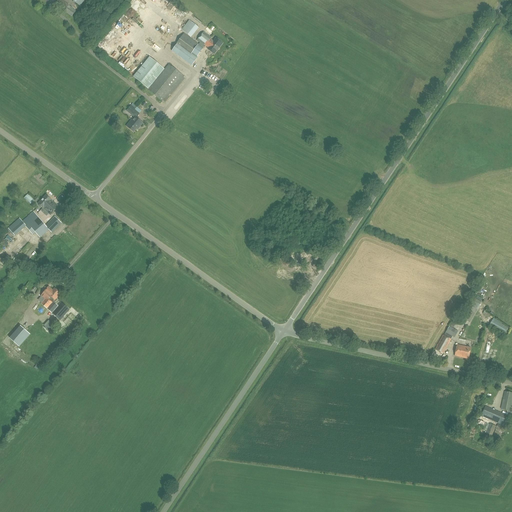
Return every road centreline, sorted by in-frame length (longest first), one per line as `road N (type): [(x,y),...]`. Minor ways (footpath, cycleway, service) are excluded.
road 1 (unclassified): [(285,330),(504,0)]
road 2 (unclassified): [(285,330),(0,130)]
road 3 (unclassified): [(511,383),(285,330)]
road 4 (unclassified): [(163,511),(285,330)]
